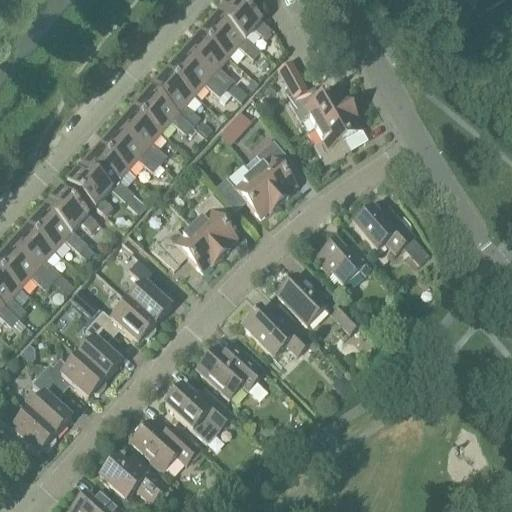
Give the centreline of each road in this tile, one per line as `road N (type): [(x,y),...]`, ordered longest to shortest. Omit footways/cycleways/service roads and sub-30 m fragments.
road 1 (residential): [(25,511),(281,246),(419,146)]
road 2 (residential): [(0,222),(201,0)]
road 3 (unclassified): [(419,146),(336,0)]
road 4 (unclassified): [(511,279),(419,146)]
